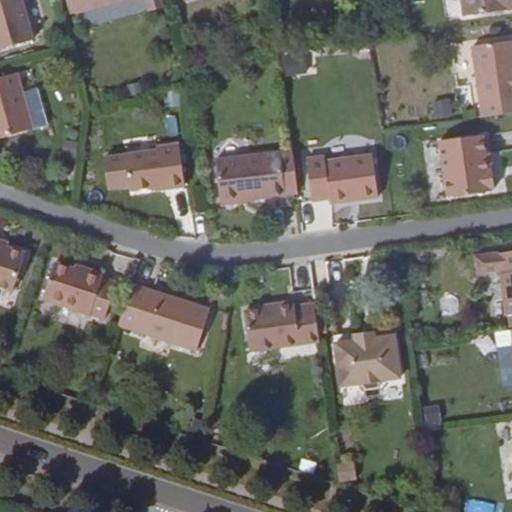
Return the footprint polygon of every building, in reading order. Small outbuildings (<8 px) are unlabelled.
[(0,0),(0,51),(36,42),(23,0),(0,0)] [(511,0),(463,0),(466,17),(511,11),(511,0)] [(511,42),(472,48),(481,118),(511,113),(511,42)] [(0,141),(34,132),(16,75),(0,80),(0,141)] [(450,97),(431,102),(436,119),(454,114),(450,97)] [(439,144),(446,199),(495,192),(493,174),(487,176),(483,139),(439,144)] [(125,182),(126,187),(162,183),(162,187),(180,185),(175,141),(153,143),(154,147),(100,153),(104,186),(125,182)] [(211,157),(216,201),(278,194),(278,193),(295,191),(291,150),(274,152),(274,151),(211,157)] [(327,203),(374,197),(370,156),(322,161),(321,156),(304,158),(310,201),(327,198),(327,203)] [(0,285),(11,289),(23,250),(3,243),(0,242),(0,285)] [(501,273),(505,319),(511,317),(511,255),(476,259),(477,275),(501,273)] [(101,268),(84,262),(82,269),(73,265),(52,259),(41,294),(102,313),(115,279),(100,274),(101,268)] [(82,269),(84,262),(75,259),(73,265),(82,269)] [(207,305),(131,280),(118,321),(195,344),(207,305)] [(245,345),(316,334),(311,298),(290,302),(289,296),(270,299),(271,304),(240,309),(245,345)] [(355,333),(356,340),(377,336),(376,330),(355,333)] [(398,334),(377,336),(356,340),(338,343),(343,384),(362,382),(369,386),(377,386),(384,378),(403,376),(398,334)] [(425,425),(440,426),(441,406),(426,406),(425,425)] [(340,482),(355,478),(352,462),(337,465),(340,482)]
